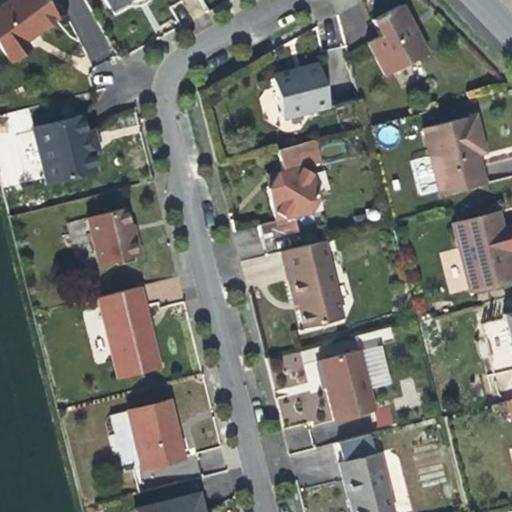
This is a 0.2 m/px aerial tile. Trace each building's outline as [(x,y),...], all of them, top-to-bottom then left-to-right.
[(59,19),(45,0),(14,0),(0,10),(0,46),(13,64),(31,51),(25,43),(43,31),(59,19)] [(102,0),(107,9),(122,0),(102,0)] [(424,56),(398,7),(382,16),(370,23),(378,38),(366,45),(384,78),(424,56)] [(328,50),(329,79),(343,78),(342,49),(328,50)] [(328,107),(317,64),(303,67),(304,73),(299,75),(294,76),(293,71),(271,77),(283,119),(328,107)] [(476,113),(423,126),(440,194),(486,182),(481,161),(478,150),(485,148),(476,113)] [(82,117),(77,118),(89,173),(96,171),(91,149),(97,148),(95,139),(93,130),(85,132),(82,117)] [(77,118),(28,129),(41,184),(89,173),(77,118)] [(267,175),(309,165),(303,142),(262,152),(267,175)] [(309,165),(267,175),(262,176),(268,200),(273,222),(289,218),(320,210),(309,165)] [(123,210),(83,220),(96,269),(136,259),(130,236),(123,210)] [(496,211),(449,223),(466,290),(511,278),(511,276),(506,252),(511,249),(511,245),(511,241),(508,231),(502,232),(496,211)] [(292,231),(289,218),(273,222),(253,227),(257,239),(292,231)] [(321,240),(277,252),(286,286),(288,298),(294,296),(302,327),(341,318),(321,240)] [(134,288),(89,299),(109,380),(155,369),(145,331),(134,288)] [(511,313),(502,316),(511,359),(511,313)] [(358,348),(316,359),(324,391),(331,422),(374,411),(358,348)] [(169,400),(162,402),(171,436),(178,434),(174,421),(169,400)] [(162,402),(126,412),(141,469),(184,458),(178,434),(171,436),(162,402)] [(377,427),(393,424),(389,405),(373,408),(377,427)] [(375,452),(335,462),(343,492),(347,511),(386,511),(391,511),(375,452)] [(133,509),(133,511),(198,511),(195,494),(133,509)]
